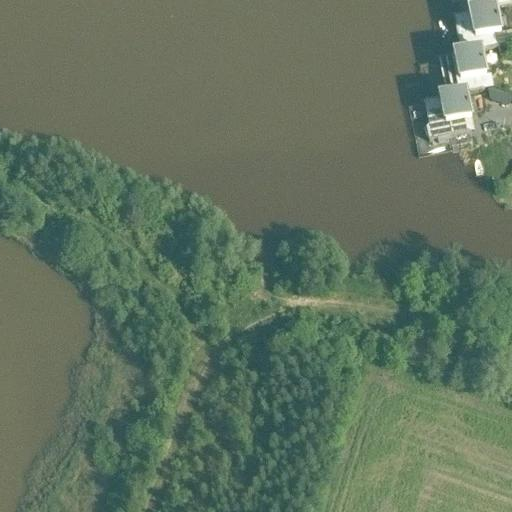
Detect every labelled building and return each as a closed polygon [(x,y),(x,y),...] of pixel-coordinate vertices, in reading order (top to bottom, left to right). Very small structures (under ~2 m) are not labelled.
[(450,22),(511,9),(511,6),(510,0),(472,0),(476,16),(450,21),(450,22)] [(445,62),(445,63),(499,52),(499,51),(498,51),(495,39),(501,38),(495,13),(511,9),(450,22),(450,23),(453,22),(461,59),(445,62)] [(511,58),(511,57),(511,51),(499,53),(500,60),(511,58)] [(499,52),(445,63),(436,65),(436,66),(439,65),(446,102),(421,107),(421,108),(484,95),(484,94),(483,94),(481,82),(486,81),(481,56),(499,52)] [(429,147),(434,146),(435,150),(447,147),(446,143),(470,138),(469,137),(468,137),(466,125),(471,124),(466,99),(484,95),(421,108),(424,108),(432,145),(429,145),(429,147)]
